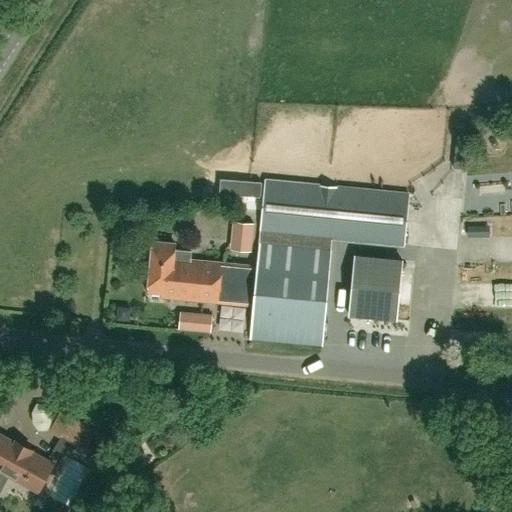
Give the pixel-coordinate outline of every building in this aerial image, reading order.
[(162,297),(253,306),(250,338),(322,345),(332,238),(404,245),(409,194),(266,180),(258,266),(182,258),(183,250),(175,249),(176,243),(154,241),(149,292),(162,293),(162,297)] [(251,252),(254,226),(232,223),(230,250),(251,252)] [(356,258),(358,325),(406,324),(404,256),(356,258)] [(210,331),(212,315),(186,312),(184,328),(210,331)] [(383,343),(407,340),(405,326),(381,329),(383,343)] [(54,450),(51,455),(59,460),(62,455),(64,456),(72,442),(89,453),(92,448),(85,443),(94,428),(73,416),(60,437),(53,449),(54,450)] [(0,477),(3,472),(38,493),(54,466),(33,453),(33,452),(32,451),(18,443),(17,442),(17,443),(1,434),(0,435),(0,477)]
